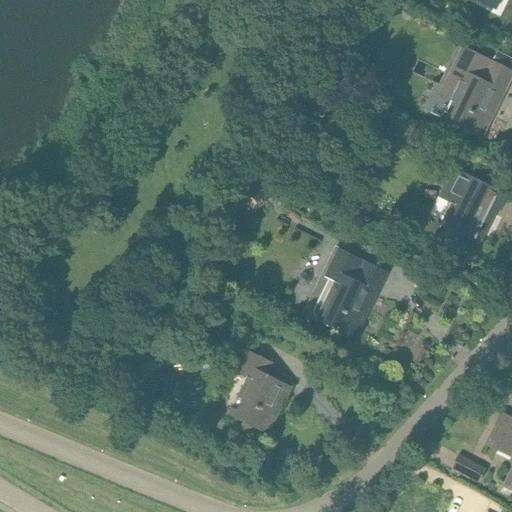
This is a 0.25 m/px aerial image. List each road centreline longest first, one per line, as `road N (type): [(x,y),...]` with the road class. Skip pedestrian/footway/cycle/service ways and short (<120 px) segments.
road 1 (unclassified): [(511,323),(368,476),(318,511)]
road 2 (unclassified): [(215,511),(0,423)]
